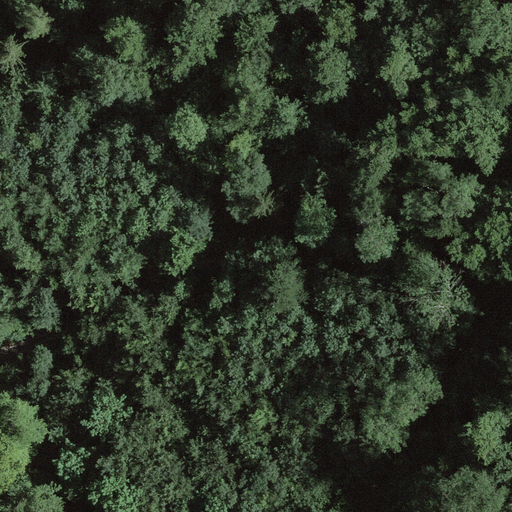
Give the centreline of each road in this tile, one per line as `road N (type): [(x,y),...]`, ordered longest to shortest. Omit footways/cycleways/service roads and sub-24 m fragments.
road 1 (track): [(0,371),(159,311),(322,223),(469,49),(511,10)]
road 2 (track): [(511,172),(473,314),(335,511)]
